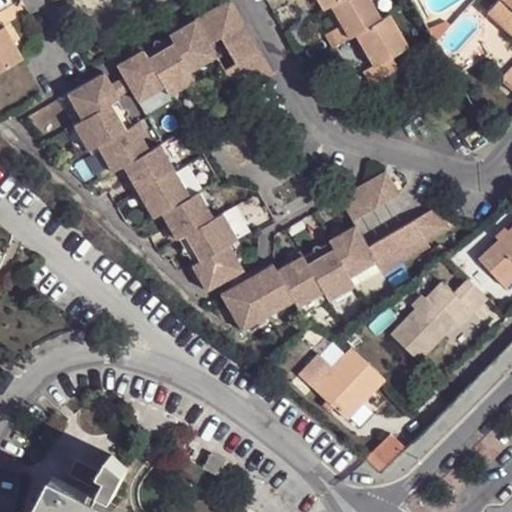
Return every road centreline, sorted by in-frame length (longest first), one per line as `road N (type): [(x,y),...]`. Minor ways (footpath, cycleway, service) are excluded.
road 1 (unclassified): [(256,0),(335,129),(480,180),(511,155)]
road 2 (residential): [(511,382),(382,511)]
